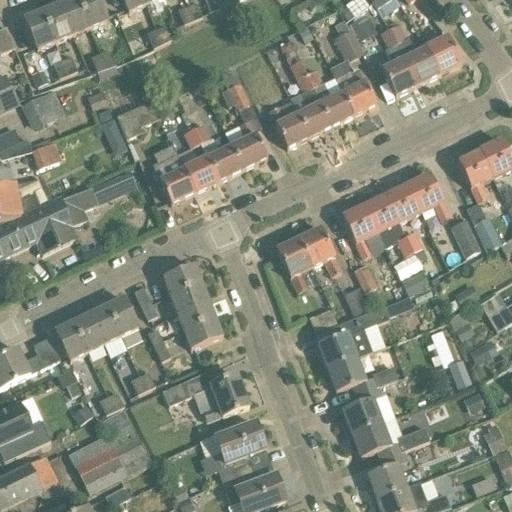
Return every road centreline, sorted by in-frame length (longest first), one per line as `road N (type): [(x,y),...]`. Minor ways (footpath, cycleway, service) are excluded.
road 1 (residential): [(223,236),(511,96)]
road 2 (residential): [(325,511),(223,236)]
road 3 (residential): [(0,333),(223,236)]
